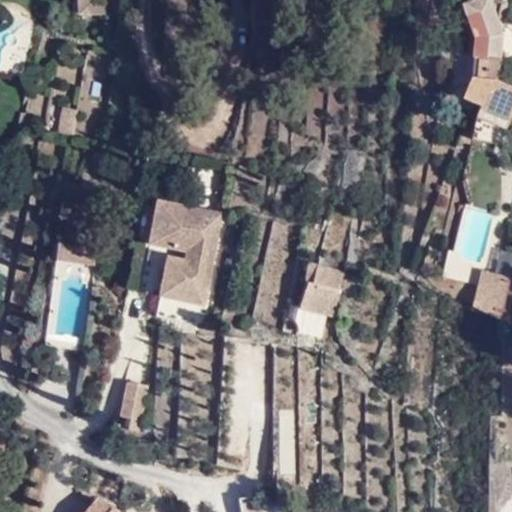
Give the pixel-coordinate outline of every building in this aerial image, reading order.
[(109,0),(80,0),(80,14),(109,14),(109,0)] [(466,69),(458,102),(508,114),(511,98),(511,77),(496,74),(500,28),(489,0),(475,0),(462,6),(471,27),(466,69)] [(4,46),(0,58),(0,65),(15,70),(20,53),(4,46)] [(59,106),(57,133),(74,134),(77,107),(59,106)] [(197,157),(192,200),(214,202),(219,159),(197,157)] [(152,198),(145,236),(145,239),(182,247),(181,256),(164,253),(157,293),(204,303),(223,210),(152,194),(152,198)] [(131,233),(145,236),(152,198),(139,195),(131,233)] [(95,261),(96,245),(57,239),(55,257),(95,261)] [(496,250),(494,271),(509,272),(511,252),(496,250)] [(307,263),(297,310),(332,317),(341,271),(307,263)] [(503,326),(501,282),(477,270),(463,312),(503,326)] [(149,382),(125,378),(116,413),(140,418),(149,382)] [(278,410),(278,478),(293,478),(292,409),(278,410)] [(106,501),(93,489),(74,511),(130,511),(110,496),(106,501)]
